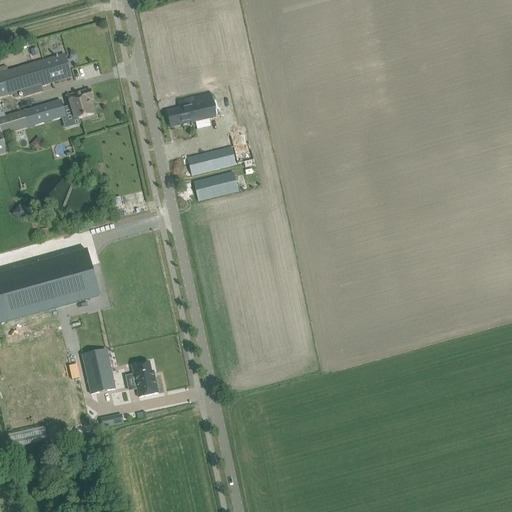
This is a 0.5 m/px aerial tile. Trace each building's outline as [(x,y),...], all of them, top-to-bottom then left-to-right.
[(0,73),(0,74),(0,73),(0,155),(7,153),(2,136),(27,128),(62,118),(66,117),(63,108),(61,101),(22,112),(5,117),(3,108),(0,108),(0,98),(10,96),(14,95),(33,89),(34,89),(71,78),(65,55),(8,71),(7,66),(0,67),(0,73)] [(66,117),(62,118),(65,129),(80,125),(78,119),(94,115),(90,101),(93,100),(90,90),(66,97),(69,107),(63,108),(66,117)] [(171,128),(181,126),(217,118),(211,93),(188,99),(178,101),(180,109),(167,112),(171,128)] [(237,127),(235,118),(226,119),(228,129),(237,127)] [(238,164),(254,160),(247,134),(231,138),(238,164)] [(38,137),(31,145),(37,151),(45,143),(38,137)] [(192,176),(202,173),(235,165),(231,148),(197,156),(187,159),(192,176)] [(36,176),(43,169),(34,160),(27,167),(36,176)] [(198,202),(208,199),(238,192),(233,173),(194,183),(198,202)] [(113,198),(115,209),(121,207),(119,197),(113,198)] [(0,274),(0,322),(1,324),(100,297),(87,251),(0,274)] [(26,320),(27,332),(37,330),(35,318),(26,320)] [(6,344),(0,345),(0,403),(9,448),(90,432),(69,331),(27,339),(24,325),(3,329),(6,344)] [(91,395),(115,390),(107,351),(83,356),(91,395)] [(153,378),(149,363),(132,367),(139,398),(158,394),(155,377),(153,378)]
